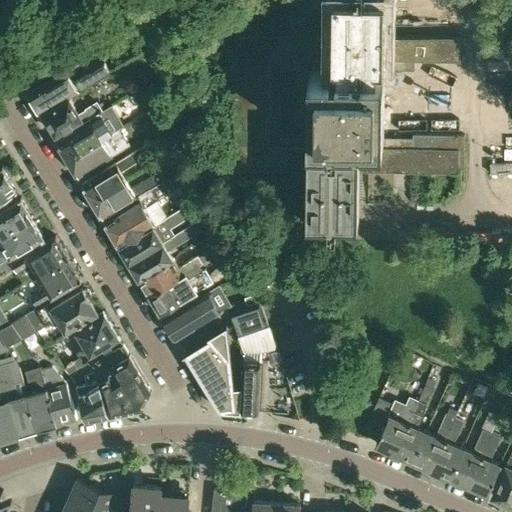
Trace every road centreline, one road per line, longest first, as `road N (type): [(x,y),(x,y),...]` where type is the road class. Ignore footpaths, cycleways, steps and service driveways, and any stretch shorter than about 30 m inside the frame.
road 1 (residential): [(189,433),(178,388),(1,90)]
road 2 (residential): [(468,511),(308,450),(189,433)]
road 3 (residential): [(189,433),(96,442),(25,462)]
